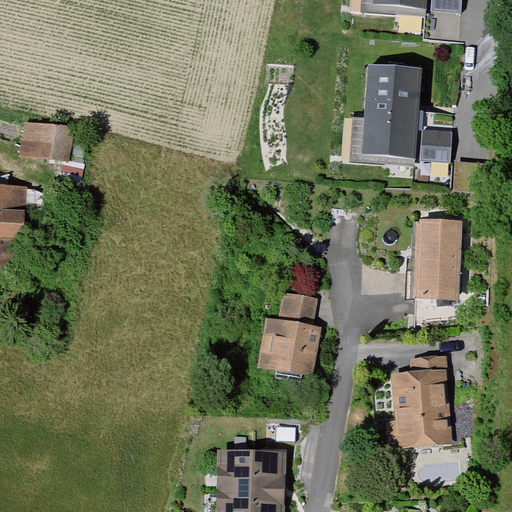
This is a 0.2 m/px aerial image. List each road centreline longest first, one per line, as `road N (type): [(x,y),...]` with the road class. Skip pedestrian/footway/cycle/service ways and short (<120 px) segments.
road 1 (residential): [(317,511),(343,345),(343,218)]
road 2 (residential): [(490,0),(473,144)]
